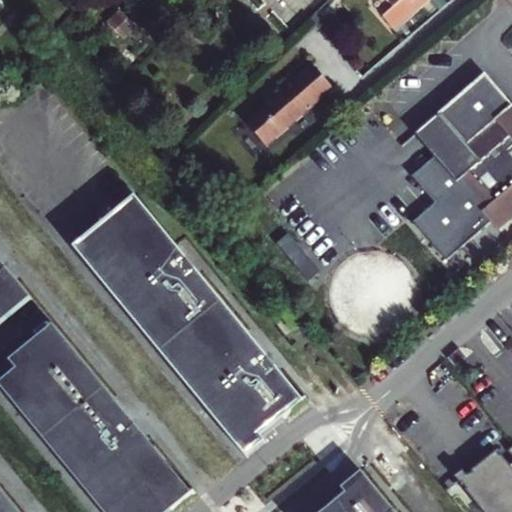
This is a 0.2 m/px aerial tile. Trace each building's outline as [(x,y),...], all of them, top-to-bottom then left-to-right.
[(390,0),(396,7),(368,31),(380,44),(430,0),(390,0)] [(271,150),(335,88),(311,64),(281,93),(283,95),(249,127),(271,150)] [(492,226),(498,233),(511,220),(511,108),(484,76),(415,135),(435,159),(492,226)] [(492,226),(435,159),(412,178),(436,205),(414,224),(448,263),(492,226)] [(90,234),(73,249),(247,459),(265,444),(261,438),(304,403),(135,198),(117,212),(90,234)] [(112,206),(85,228),(90,234),(117,212),(112,206)] [(0,262),(0,326),(32,301),(14,279),(0,262)] [(272,287),(263,294),(279,315),(289,307),(272,287)] [(49,332),(0,373),(0,378),(112,511),(162,511),(185,493),(49,332)] [(511,511),(511,462),(504,452),(472,478),(465,469),(456,476),(484,511),(511,511)] [(395,511),(363,472),(342,489),(347,494),(325,511),(395,511)] [(23,511),(0,483),(0,511),(23,511)]
